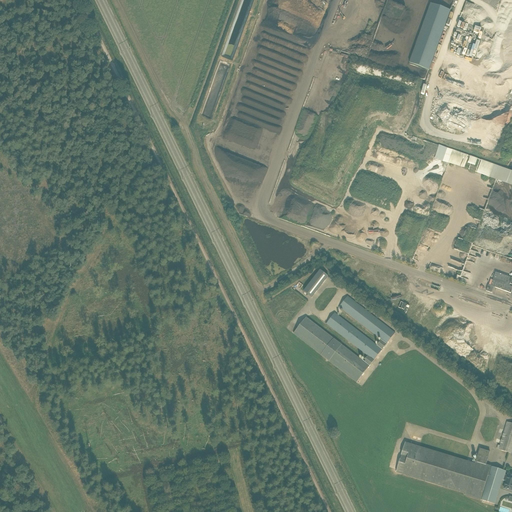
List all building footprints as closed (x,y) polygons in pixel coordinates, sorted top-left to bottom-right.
[(430,70),(451,11),(430,4),(409,63),(430,70)] [(511,184),(511,169),(446,148),(441,161),(511,184)] [(312,298),(328,276),(320,270),(304,292),(312,298)] [(511,284),(511,278),(496,272),(491,286),(488,285),(486,291),(492,293),(494,287),(511,293),(511,290),(511,287),(509,286),(510,284),(511,284)] [(365,362),(306,317),(293,334),(357,383),(395,333),(347,297),(338,308),(341,310),(342,309),(383,341),(379,347),(334,313),(326,324),(368,355),(365,360),(366,361),(365,362)] [(511,454),(511,451),(511,423),(507,422),(499,450),(511,454)] [(480,449),(475,462),(475,464),(405,443),(396,473),(466,494),(465,495),(495,504),(502,480),(503,480),(506,481),(504,489),(511,491),(511,473),(509,473),(509,475),(508,475),(508,477),(505,476),(506,471),(486,465),(490,452),(485,450),(480,449)]
